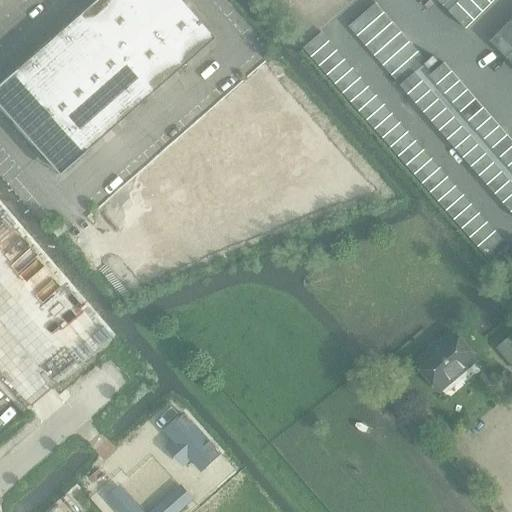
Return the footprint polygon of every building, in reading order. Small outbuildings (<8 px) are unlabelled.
[(144,28),(120,0),(94,0),(77,16),(112,56),(144,28)] [(175,0),(120,0),(144,28),(175,0)] [(213,39),(178,0),(175,0),(144,28),(180,68),(213,39)] [(436,0),(465,30),(495,0),(436,0)] [(375,4),(348,27),(357,37),(384,13),(375,4)] [(384,13),(357,37),(365,47),(392,23),(384,13)] [(148,97),(112,56),(77,16),(0,82),(0,111),(35,151),(38,148),(60,173),(148,97)] [(511,19),(490,42),(511,64),(511,19)] [(392,23),(365,47),(374,56),(401,33),(392,23)] [(180,68),(144,28),(112,56),(148,97),(180,68)] [(321,33),(303,49),(311,58),(329,42),(321,33)] [(401,33),(374,56),(382,66),(409,42),(401,33)] [(329,42),(311,58),(319,67),(337,51),(329,42)] [(409,42),(382,66),(391,76),(418,52),(409,42)] [(337,51),(319,67),(327,76),(345,60),(337,51)] [(418,52),(391,76),(399,86),(426,62),(418,52)] [(426,62),(399,86),(511,214),(511,141),(478,103),(444,63),(441,66),(433,56),(427,62),(426,62)] [(345,60),(327,76),(335,85),(353,69),(345,60)] [(353,69),(335,85),(343,94),(361,78),(353,69)] [(361,78),(343,94),(351,103),(368,87),(361,78)] [(368,87),(351,103),(358,112),(376,96),(368,87)] [(376,96),(358,112),(366,121),(384,105),(376,96)] [(384,105),(366,121),(374,130),(392,114),(384,105)] [(392,114),(374,130),(382,139),(400,123),(392,114)] [(400,123),(382,139),(390,148),(408,132),(400,123)] [(408,132),(390,148),(398,157),(416,141),(408,132)] [(416,141),(398,157),(406,166),(424,150),(416,141)] [(424,150),(406,166),(414,175),(432,159),(424,150)] [(432,159),(414,175),(422,184),(440,168),(432,159)] [(440,168),(422,184),(430,193),(448,177),(440,168)] [(448,177),(430,193),(438,202),(456,186),(448,177)] [(456,186),(438,202),(445,211),(463,195),(456,186)] [(463,195),(445,211),(453,220),(471,204),(463,195)] [(471,204),(453,220),(461,229),(479,213),(471,204)] [(479,213),(461,229),(469,238),(487,223),(479,213)] [(56,238),(67,229),(61,221),(50,231),(56,238)] [(487,223),(469,238),(477,247),(495,232),(487,223)] [(495,232),(477,247),(485,256),(503,241),(495,232)] [(439,389),(474,359),(482,368),(479,370),(480,370),(483,368),(452,331),(415,362),(446,399),(449,396),(446,398),(439,389)] [(511,335),(497,349),(511,366),(511,335)] [(184,415),(166,432),(175,441),(167,448),(184,465),(195,455),(206,466),(219,453),(184,415)] [(138,511),(118,489),(106,500),(117,511),(179,511),(193,500),(182,488),(154,511),(138,511)]
